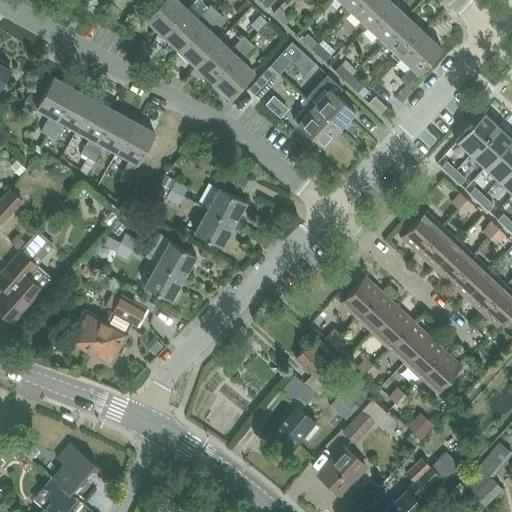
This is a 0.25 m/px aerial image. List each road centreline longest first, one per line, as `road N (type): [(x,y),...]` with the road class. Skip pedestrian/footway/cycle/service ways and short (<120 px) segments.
road 1 (residential): [(329,209),(231,130),(0,4)]
road 2 (residential): [(143,421),(161,384),(329,209)]
road 3 (residential): [(329,209),(494,33)]
road 4 (residential): [(329,209),(475,342)]
road 5 (tertiary): [(143,421),(0,366)]
road 6 (tertiary): [(277,511),(159,430)]
